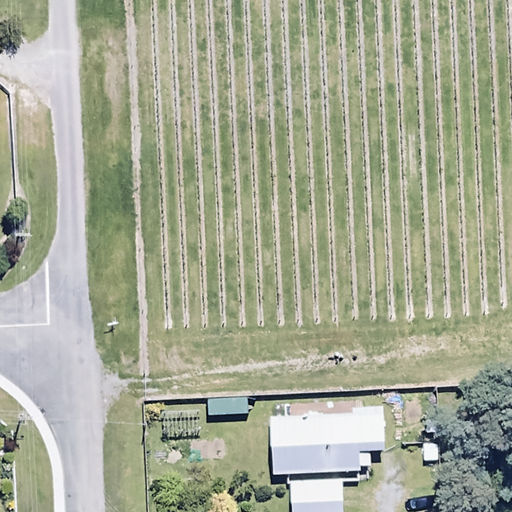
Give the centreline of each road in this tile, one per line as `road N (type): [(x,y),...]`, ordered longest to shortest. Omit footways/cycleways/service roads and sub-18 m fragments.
road 1 (unclassified): [(59,0),(73,322)]
road 2 (residential): [(73,322),(81,511)]
